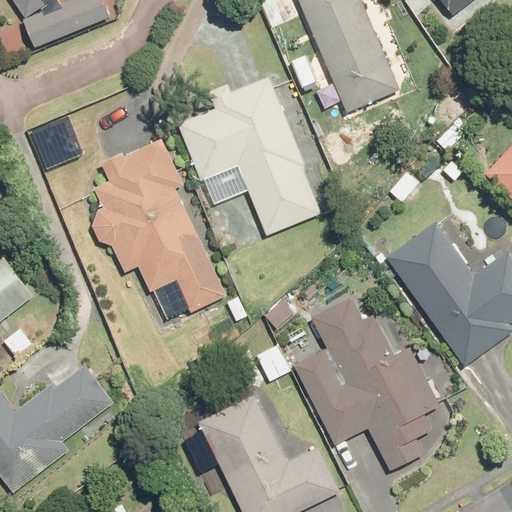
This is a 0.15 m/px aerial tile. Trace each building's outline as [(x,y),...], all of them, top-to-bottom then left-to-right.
[(17,0),(29,17),(55,0),(17,0)] [(39,46),(114,17),(107,0),(79,0),(29,19),(39,46)] [(305,0),(355,109),(406,86),(367,0),(305,0)] [(447,0),(457,12),(472,0),(447,0)] [(224,106),(184,122),(206,178),(244,163),(272,235),(327,214),(307,164),(311,162),(277,74),(237,90),(234,82),(218,88),(224,106)] [(196,309),(227,294),(174,184),(183,180),(165,144),(132,160),(129,155),(112,163),(120,180),(103,189),(112,207),(103,211),(98,227),(104,240),(119,245),(132,272),(146,265),(158,289),(181,278),(196,309)] [(511,152),(493,173),(511,191),(511,152)] [(394,257),(470,365),(511,335),(511,250),(478,274),(442,223),(394,257)] [(0,323),(37,295),(10,259),(0,266),(0,323)] [(374,426),(397,470),(429,454),(422,439),(439,430),(431,415),(449,406),(417,343),(400,351),(381,314),(370,319),(358,296),(319,316),(354,384),(348,388),(330,352),(303,366),(342,442),(374,426)] [(27,326),(7,341),(21,359),(40,344),(27,326)] [(0,383),(0,382),(0,469),(17,492),(73,449),(67,442),(119,402),(93,369),(62,392),(57,386),(23,412),(0,383)] [(204,421),(247,511),(304,511),(347,492),(325,446),(292,461),(260,394),(204,421)]
